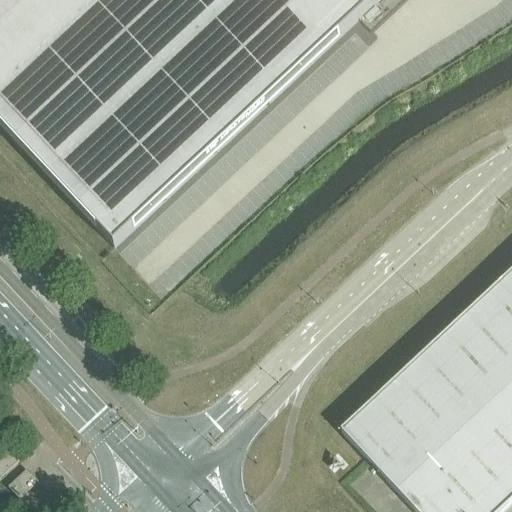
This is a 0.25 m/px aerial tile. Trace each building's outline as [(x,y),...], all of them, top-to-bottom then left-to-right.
[(0,0),(0,126),(115,249),(380,0),(0,0)] [(478,26),(505,2),(503,0),(470,0),(462,8),(478,26)] [(511,274),(341,433),(414,511),(503,511),(511,504),(511,274)] [(0,480),(19,462),(10,452),(0,461),(0,480)] [(28,471),(9,489),(20,501),(39,483),(28,471)]
